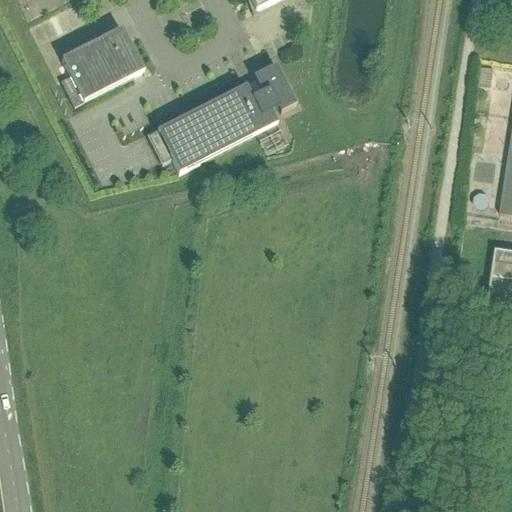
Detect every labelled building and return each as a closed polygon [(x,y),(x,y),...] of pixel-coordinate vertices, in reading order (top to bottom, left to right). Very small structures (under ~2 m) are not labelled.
[(246,0),(252,19),(257,17),(256,15),(285,0),(246,0)] [(117,51),(111,39),(61,64),(70,81),(60,86),(74,113),(142,78),(143,80),(148,77),(134,58),(133,58),(127,46),(117,51)] [(295,110),(275,70),(253,81),(255,86),(225,101),(225,100),(146,141),(161,170),(171,165),(178,179),(203,166),(203,167),(277,129),(271,117),(278,113),(280,118),(295,110)] [(511,220),(511,140),(500,219),(511,220)] [(511,257),(496,255),(488,312),(511,315),(511,257)]
